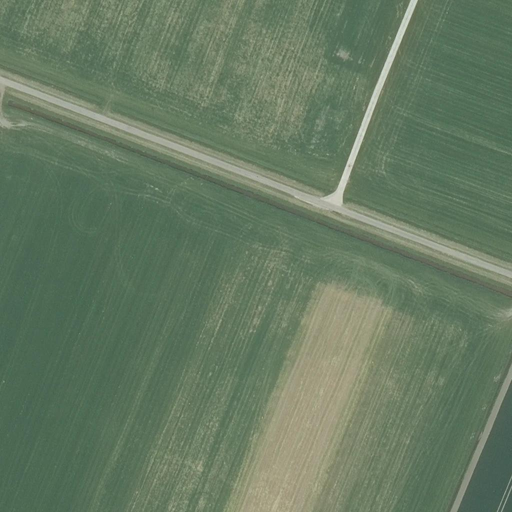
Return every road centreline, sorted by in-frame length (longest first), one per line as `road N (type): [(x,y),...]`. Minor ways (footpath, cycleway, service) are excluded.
road 1 (unclassified): [(511,276),(0,80)]
road 2 (unknown): [(330,206),(416,0)]
